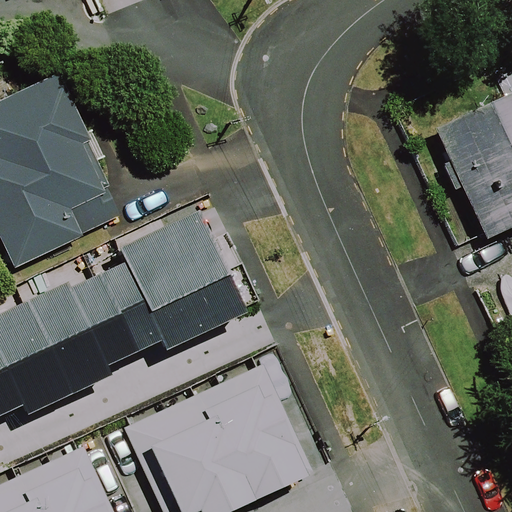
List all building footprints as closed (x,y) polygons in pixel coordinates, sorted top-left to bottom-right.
[(104,200),(53,81),(0,103),(0,256),(6,271),(74,243),(63,217),(104,200)] [(511,84),(422,125),(485,270),(511,258),(511,84)] [(108,303),(44,331),(41,323),(0,340),(0,410),(19,455),(150,397),(108,303)] [(251,407),(244,390),(188,415),(183,403),(117,432),(140,483),(150,479),(165,511),(185,511),(195,507),(197,511),(231,511),(301,481),(265,401),(251,407)] [(0,511),(100,511),(74,454),(0,488),(0,511)]
